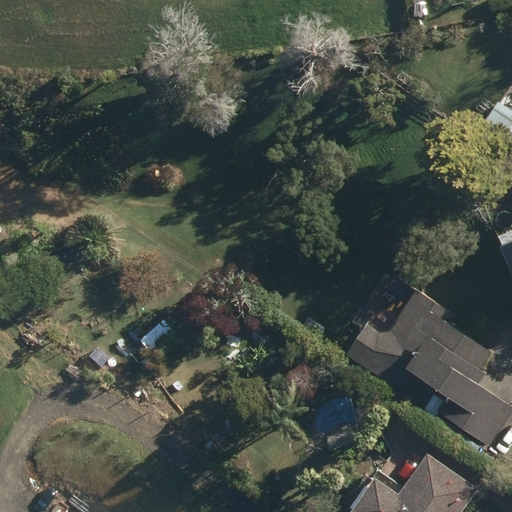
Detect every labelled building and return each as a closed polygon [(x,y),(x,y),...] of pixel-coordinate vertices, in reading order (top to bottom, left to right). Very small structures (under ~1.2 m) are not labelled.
[(495,110),(485,124),(511,142),(511,111),(499,103),(495,110)] [(490,210),(495,221),(511,213),(507,203),(490,210)] [(499,250),(511,279),(511,233),(498,240),(502,249),(499,250)] [(439,416),(491,448),(511,415),(511,410),(478,388),(486,376),(480,373),(491,355),(450,329),(457,319),(415,292),(390,331),(384,327),(379,334),(367,326),(347,357),(402,393),(411,378),(449,402),(439,416)] [(391,305),(398,308),(404,298),(398,294),(391,305)] [(151,354),(175,334),(164,320),(140,341),(151,354)] [(254,330),(265,338),(273,329),(261,320),(254,330)] [(421,417),(433,425),(439,415),(426,407),(421,417)] [(511,426),(498,449),(511,458),(511,457),(511,426)] [(463,511),(477,493),(427,457),(398,497),(375,480),(352,511),(463,511)]
